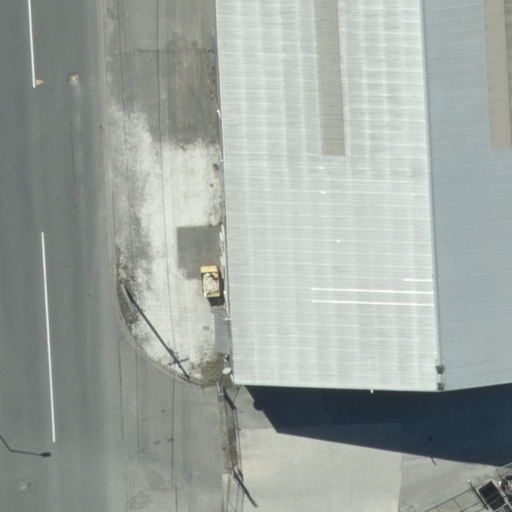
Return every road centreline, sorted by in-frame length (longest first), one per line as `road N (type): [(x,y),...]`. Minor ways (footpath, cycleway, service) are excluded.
road 1 (tertiary): [(40,145),(58,511)]
road 2 (tertiary): [(33,0),(40,145)]
